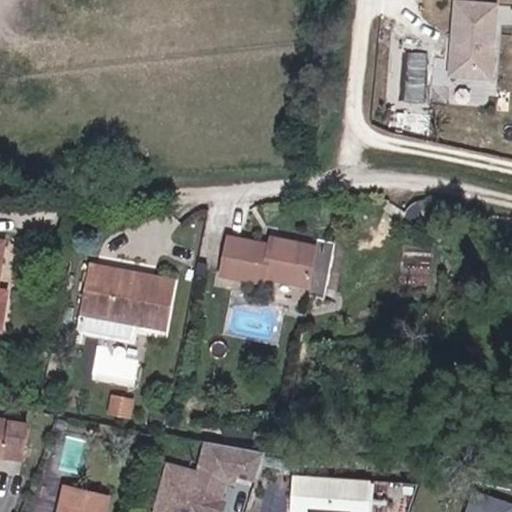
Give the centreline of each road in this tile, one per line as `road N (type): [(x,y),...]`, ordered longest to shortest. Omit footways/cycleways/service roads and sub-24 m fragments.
road 1 (residential): [(511,193),(359,175),(0,212)]
road 2 (unknown): [(359,175),(354,134),(364,0)]
